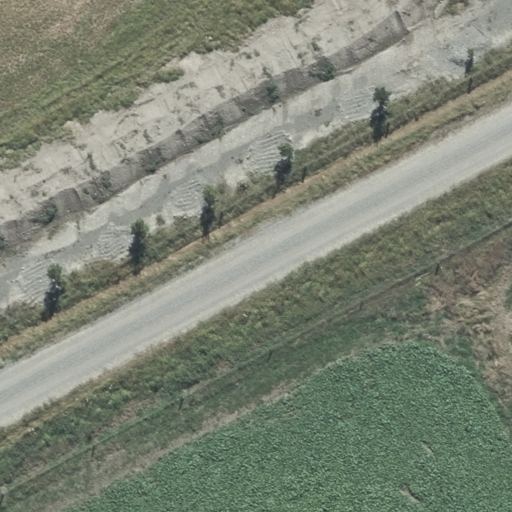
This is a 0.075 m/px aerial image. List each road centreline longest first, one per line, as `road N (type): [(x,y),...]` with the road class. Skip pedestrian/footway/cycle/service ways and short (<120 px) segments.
road 1 (unclassified): [(0,284),(511,10)]
road 2 (unclassified): [(0,414),(511,140)]
